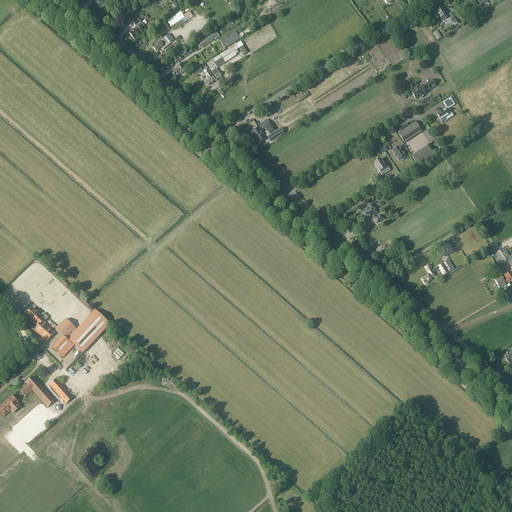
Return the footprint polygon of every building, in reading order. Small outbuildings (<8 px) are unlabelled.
[(488,4),(485,0),(477,0),(483,7),(485,10),(490,7),(488,4)] [(436,13),(435,13),(437,16),(438,15),(442,22),(449,17),(451,20),(456,17),(457,16),(454,12),(450,14),(449,13),(447,14),(443,7),(436,12),(436,13)] [(181,12),(178,14),(167,21),(173,30),(184,23),(193,17),(190,12),(183,16),(181,12)] [(136,26),(140,22),(140,21),(144,17),(141,13),(136,17),(138,19),(133,23),(136,26)] [(451,20),(450,20),(454,27),(460,23),(456,17),(451,20)] [(140,30),(144,26),(140,22),(136,26),(137,28),(130,34),(134,39),(142,33),(140,30)] [(199,41),(198,42),(202,47),(202,48),(215,39),(216,40),(220,38),(214,30),(199,41)] [(219,40),(225,49),(227,47),(245,36),(243,33),(238,35),(235,32),(230,35),(231,36),(228,38),(226,36),(219,40)] [(169,34),(164,38),(169,44),(174,41),(169,34)] [(157,45),(153,48),(156,52),(160,49),(168,44),(168,43),(164,39),(157,44),(157,45)] [(228,50),(212,60),(214,64),(217,68),(225,63),(237,55),(236,55),(239,53),(237,50),(239,49),(236,45),(236,44),(228,49),(228,50)] [(177,57),(173,60),(176,64),(181,60),(178,56),(181,55),(182,57),(184,56),(183,56),(186,54),(187,54),(185,51),(184,50),(183,50),(179,53),(176,55),(177,57)] [(181,64),(176,67),(176,68),(175,69),(171,72),(175,77),(180,74),(181,74),(188,69),(184,63),(182,65),(181,64)] [(221,77),(216,69),(210,73),(215,81),(221,77)] [(215,81),(210,73),(202,78),(205,82),(204,82),(204,83),(205,85),(206,85),(207,86),(215,81)] [(425,93),(435,86),(432,80),(422,87),(421,86),(418,88),(414,90),(415,91),(411,93),(416,99),(419,97),(420,99),(423,96),(422,95),(426,93),(425,93)] [(439,114),(437,115),(441,121),(446,118),(447,120),(453,116),(449,109),(455,105),(451,98),(443,103),(447,109),(446,110),(446,109),(443,111),(442,110),(438,112),(439,114)] [(270,122),(264,126),(270,134),(275,131),(270,122)] [(398,133),(405,143),(421,132),(415,122),(398,133)] [(281,128),(267,137),(271,143),(285,134),(281,128)] [(260,132),(258,129),(252,133),(254,137),(255,136),(259,142),(266,138),(261,131),(260,132)] [(385,147),(381,142),(376,145),(379,150),(385,147)] [(427,146),(412,157),(418,166),(433,155),(427,146)] [(399,160),(405,156),(399,147),(392,151),(399,160)] [(384,160),(382,161),(380,159),(374,164),(382,176),(390,171),(387,167),(386,168),(383,164),(385,162),(384,160)] [(395,192),(393,189),(389,192),(385,194),(387,198),(388,199),(392,196),(391,195),(395,193),(395,192)] [(360,214),(364,221),(372,216),(373,219),(376,224),(384,219),(381,214),(375,218),(373,215),(377,213),(372,206),(371,205),(368,207),(369,208),(360,214)] [(451,253),(455,251),(451,244),(447,246),(451,253)] [(438,267),(432,271),(430,269),(431,268),(429,264),(425,267),(429,274),(421,279),(424,284),(425,285),(428,283),(427,282),(431,280),(431,279),(435,276),(433,273),(439,269),(443,276),(448,273),(448,272),(453,269),(448,261),(446,262),(438,267)] [(506,286),(505,285),(511,281),(507,273),(500,276),(494,279),(500,289),(506,286)] [(33,309),(27,315),(35,323),(36,322),(40,325),(39,326),(38,327),(35,330),(46,341),(54,333),(43,322),(44,321),(40,317),(41,316),(33,309)] [(65,336),(53,348),(63,357),(65,355),(74,345),(83,354),(110,325),(96,311),(77,330),(66,320),(57,329),(65,336)] [(511,349),(503,358),(511,365),(511,362),(511,349)] [(48,407),(55,401),(33,377),(26,384),(27,385),(20,391),(26,397),(33,391),(48,407)] [(66,403),(73,398),(56,380),(50,385),(66,403)] [(1,405),(0,406),(0,414),(2,417),(10,410),(13,413),(20,407),(17,404),(18,403),(12,397),(1,406),(1,405)]
